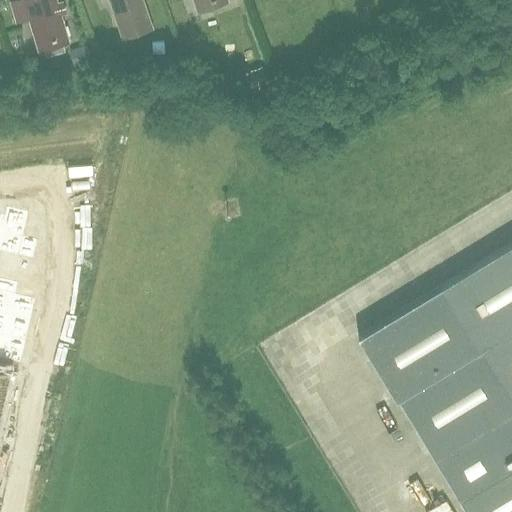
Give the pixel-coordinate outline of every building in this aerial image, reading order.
[(69,43),(56,0),(24,0),(29,14),(33,13),(42,43),(43,42),(47,56),(66,50),(64,44),(69,43)] [(151,22),(143,0),(110,0),(111,3),(116,1),(126,31),(127,30),(151,22)] [(7,206),(0,237),(0,250),(33,258),(38,239),(24,235),(29,211),(7,206)] [(511,511),(511,241),(441,285),(360,334),(362,337),(461,500),(468,511),(511,511)] [(0,312),(31,320),(36,298),(16,293),(19,282),(0,277),(0,312)] [(0,312),(0,334),(26,341),(31,320),(0,312)] [(0,334),(0,358),(21,363),(26,341),(0,334)] [(0,368),(0,392),(6,394),(11,371),(0,368)]
